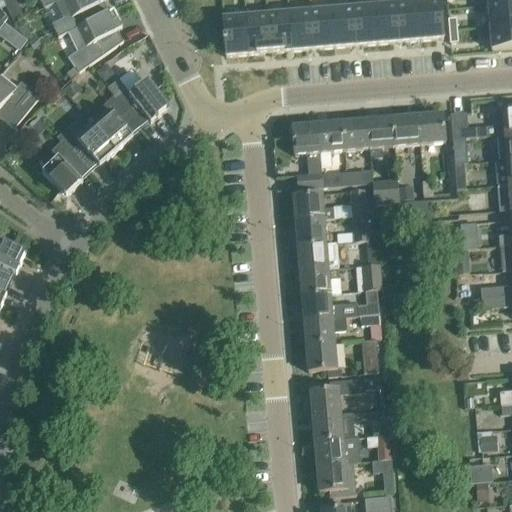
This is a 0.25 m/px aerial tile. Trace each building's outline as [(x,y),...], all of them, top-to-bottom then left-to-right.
[(2,0),(13,24),(24,18),(15,0),(2,0)] [(39,0),(43,8),(62,0),(39,0)] [(62,0),(43,8),(44,10),(64,1),(71,17),(52,26),(58,40),(78,30),(114,12),(114,11),(109,14),(104,4),(108,2),(107,0),(62,0)] [(511,6),(511,0),(487,0),(488,8),(511,6)] [(421,43),(444,41),(441,3),(418,5),(421,43)] [(399,45),(421,43),(418,5),(396,6),(399,45)] [(378,47),(399,45),(396,6),(375,8),(378,47)] [(511,27),(511,6),(488,8),(490,29),(511,27)] [(356,48),(378,47),(375,8),(353,10),(356,48)] [(335,50),(356,48),(353,10),(332,12),(335,50)] [(114,12),(78,30),(86,47),(68,60),(76,70),(69,75),(72,80),(123,44),(118,33),(122,31),(119,25),(120,24),(114,12)] [(313,52),(335,50),(332,12),(310,14),(313,52)] [(292,54),(313,52),(310,14),(289,15),(292,54)] [(270,55),(292,54),(289,15),(267,17),(270,55)] [(249,57),(270,55),(267,17),(246,19),(249,57)] [(226,59),(249,57),(246,19),(223,21),(226,59)] [(456,20),(448,21),(449,33),(457,32),(456,20)] [(0,28),(0,32),(8,40),(16,30),(5,22),(0,28)] [(511,50),(511,27),(490,29),(492,52),(511,50)] [(457,32),(449,33),(450,45),(458,44),(457,32)] [(36,39),(29,45),(34,51),(41,45),(36,39)] [(95,75),(104,85),(114,77),(106,67),(95,75)] [(1,78),(0,78),(0,112),(1,111),(10,118),(31,92),(21,84),(16,90),(1,78)] [(114,97),(140,129),(149,122),(151,125),(158,120),(169,110),(165,106),(147,82),(130,96),(125,89),(114,97)] [(66,93),(72,100),(81,93),(75,85),(66,93)] [(109,114),(93,127),(117,154),(126,145),(133,139),(131,137),(140,129),(114,97),(104,107),(109,114)] [(498,139),(511,137),(511,111),(495,113),(498,139)] [(467,115),(451,116),(453,142),(466,141),(479,140),(478,130),(468,131),(467,115)] [(443,117),(417,119),(420,148),(445,145),(443,117)] [(420,148),(417,119),(392,121),(394,150),(420,148)] [(40,138),(49,130),(39,120),(31,129),(40,138)] [(394,150),(392,121),(367,123),(370,152),(394,150)] [(370,152),(367,123),(342,125),(345,154),(370,152)] [(345,154),(342,125),(317,127),(319,157),(345,154)] [(117,154),(93,127),(78,141),(68,130),(58,139),(89,173),(97,166),(100,169),(117,154)] [(319,157),(317,127),(292,129),(295,158),(308,157),(310,178),(297,179),(298,193),(322,191),(321,177),(319,157)] [(511,162),(511,137),(498,139),(500,163),(511,162)] [(89,173),(58,139),(57,140),(61,145),(52,153),(58,160),(42,175),(62,195),(67,200),(71,195),(76,190),(83,184),(80,181),(89,173)] [(453,142),(455,167),(464,166),(468,166),(466,141),(453,142)] [(511,162),(500,163),(495,164),(497,189),(511,187),(511,162)] [(455,167),(456,177),(465,176),(464,166),(455,167)] [(352,175),(353,188),(373,187),(371,173),(352,175)] [(321,177),(322,191),(347,189),(346,175),(321,177)] [(399,190),(399,184),(374,186),(376,207),(400,206),(400,205),(399,190)] [(425,197),(423,184),(415,185),(416,198),(425,197)] [(423,184),(425,197),(434,197),(434,184),(423,184)] [(511,213),(511,187),(497,189),(499,214),(511,213)] [(411,190),(399,190),(400,204),(412,204),(411,190)] [(354,219),(368,217),(366,194),(352,195),(354,219)] [(333,209),(323,210),(322,197),(293,199),(295,224),(324,222),(334,221),(333,209)] [(417,226),(415,204),(400,206),(401,227),(417,226)] [(368,217),(354,219),(356,245),(366,245),(369,245),(370,244),(368,217)] [(324,222),(295,224),(298,250),(326,247),(324,222)] [(499,249),(511,247),(511,223),(511,236),(498,237),(499,249)] [(478,241),(462,243),(462,252),(479,251),(478,241)] [(0,281),(8,285),(13,275),(16,276),(21,268),(23,262),(26,256),(0,243),(0,281)] [(369,245),(366,245),(367,257),(379,256),(378,244),(370,244),(369,245)] [(326,247),(298,250),(300,275),(327,272),(338,271),(336,247),(326,247)] [(511,247),(499,249),(502,274),(511,273),(511,247)] [(458,278),(469,277),(468,255),(457,256),(458,278)] [(365,294),(377,293),(384,293),(382,269),(363,270),(365,294)] [(329,297),(327,272),(300,275),(302,300),(329,297)] [(482,277),(469,277),(458,278),(460,306),(471,305),(469,284),(483,283),(482,277)] [(8,285),(0,281),(0,313),(3,305),(7,297),(4,296),(8,285)] [(511,287),(480,290),(481,302),(511,299),(511,287)] [(329,297),(302,300),(304,325),(349,320),(360,319),(359,307),(331,310),(329,297)] [(511,299),(481,302),(482,311),(511,308),(511,299)] [(361,319),(379,317),(378,309),(360,311),(361,319)] [(379,317),(361,319),(362,329),(369,329),(370,342),(381,341),(379,317)] [(349,320),(304,325),(306,350),(334,348),(333,335),(350,333),(349,320)] [(366,378),(380,376),(377,343),(363,345),(366,378)] [(334,348),(306,350),(308,374),(328,373),(328,380),(342,379),(342,372),(336,372),(334,348)] [(312,420),(340,417),(338,398),(366,396),(366,393),(380,391),(379,380),(329,385),(330,392),(310,394),(312,420)] [(486,384),(473,385),(474,396),(487,395),(486,384)] [(511,398),(500,400),(501,409),(502,409),(511,407),(511,398)] [(466,401),(467,411),(475,411),(474,400),(466,401)] [(511,407),(502,409),(501,409),(502,418),(511,416),(511,407)] [(391,414),(383,414),(384,439),(390,438),(395,438),(394,414),(391,414)] [(353,416),(340,417),(312,420),(315,444),(356,440),(353,416)] [(358,465),(356,440),(315,444),(317,469),(353,466),(358,465)] [(492,440),(478,441),(479,457),(493,456),(492,440)] [(386,465),(372,466),(373,477),(387,476),(386,465)] [(353,466),(317,469),(319,495),(329,494),(330,501),(356,498),(353,466)] [(480,469),(470,470),(471,486),(481,485),(480,469)] [(486,489),(475,490),(476,506),(488,505),(486,489)] [(391,511),(390,502),(366,504),(367,511),(391,511)]
